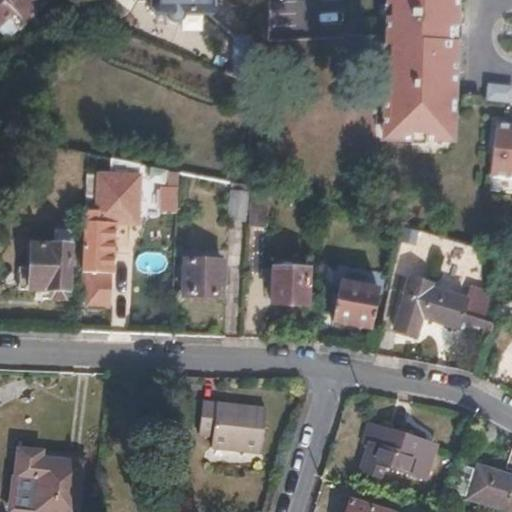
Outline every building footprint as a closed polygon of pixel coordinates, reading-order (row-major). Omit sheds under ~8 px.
[(0,0),(0,45),(10,54),(37,29),(27,20),(49,0),(0,0)] [(210,0),(135,0),(135,1),(148,1),(148,8),(154,14),(169,14),(169,15),(170,17),(171,20),(173,21),(176,21),(178,21),(181,20),(183,18),(183,15),(184,13),(211,13),(210,0)] [(455,25),(455,0),(384,0),(381,133),(392,133),(392,142),(441,143),(442,134),(453,134),(454,42),(447,42),(447,26),(455,25)] [(231,36),(230,75),(250,82),(252,37),(231,36)] [(508,102),(509,89),(486,87),(486,100),(508,102)] [(511,119),(511,127),(494,125),(489,176),(511,179),(511,119)] [(83,206),(82,231),(82,268),(113,269),(113,222),(135,222),(137,166),(107,160),(106,176),(96,176),(95,206),(83,206)] [(242,222),(246,188),(230,185),(226,220),(242,222)] [(245,228),(261,229),(263,192),(246,188),(245,228)] [(53,230),(52,246),(67,246),(68,231),(53,230)] [(67,246),(52,246),(29,245),(28,269),(19,268),(17,290),(67,293),(69,246),(67,246)] [(182,297),(220,298),(222,264),(182,262),(182,297)] [(270,270),(270,307),(305,307),(306,271),(270,270)] [(459,315),(486,322),(490,296),(467,290),(464,301),(427,291),(428,285),(405,280),(392,328),(415,334),(419,320),(455,330),(459,315)] [(338,282),(331,322),(369,329),(377,290),(338,282)] [(263,409),(201,403),(197,435),(210,437),(210,448),(259,452),(263,409)] [(422,442),(364,424),(359,441),(368,444),(362,465),(384,472),(385,468),(411,476),(422,442)] [(11,511),(17,511),(75,511),(81,460),(17,452),(11,511)] [(466,499),(508,511),(510,511),(511,507),(511,477),(476,467),(466,499)] [(380,511),(350,502),(346,511),(380,511)]
